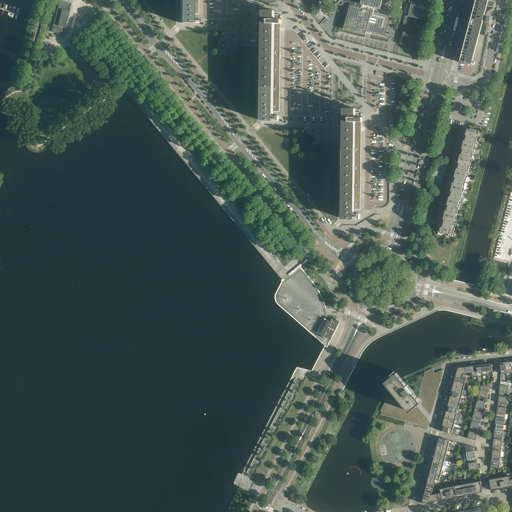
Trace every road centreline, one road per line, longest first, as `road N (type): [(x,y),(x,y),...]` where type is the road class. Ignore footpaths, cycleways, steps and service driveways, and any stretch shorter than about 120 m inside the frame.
road 1 (secondary): [(305,220),(122,0)]
road 2 (residential): [(494,355),(451,364),(414,508)]
road 3 (residential): [(437,78),(329,49),(287,0)]
road 4 (secondary): [(269,496),(349,343)]
road 5 (residential): [(488,495),(479,443),(494,355)]
road 6 (unclassified): [(405,197),(437,78)]
